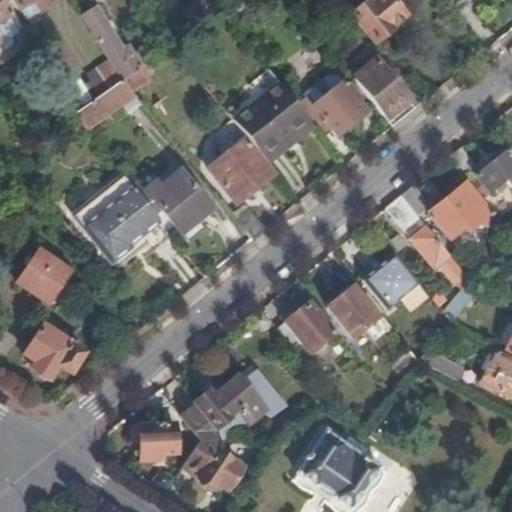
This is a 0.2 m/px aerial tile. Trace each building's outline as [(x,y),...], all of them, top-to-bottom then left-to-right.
[(10,0),(19,13),(23,10),(30,21),(53,7),(47,0),(10,0)] [(192,29),(218,11),(210,0),(203,0),(183,15),(192,29)] [(388,0),(370,0),(351,16),(374,45),(390,32),(389,31),(403,18),(388,0)] [(0,3),(0,24),(6,20),(10,18),(0,3)] [(95,10),(81,18),(123,84),(141,71),(127,50),(122,53),(112,37),(116,34),(109,24),(106,26),(95,10)] [(0,24),(0,44),(16,34),(6,20),(0,24)] [(353,81),(392,129),(415,111),(376,63),(353,81)] [(141,71),(123,84),(132,95),(150,82),(142,70),(141,71)] [(82,112),(74,118),(85,133),(120,109),(126,118),(141,109),(132,95),(123,84),(82,112)] [(313,129),(323,141),(332,133),(336,139),(366,115),(342,85),(313,108),(306,101),(297,108),(313,129)] [(233,123),(267,165),(313,129),(297,108),(279,86),(233,123)] [(243,143),(208,171),(237,207),(273,178),(243,143)] [(460,150),(447,161),(462,180),(473,172),(474,167),(460,150)] [(511,159),(506,153),(466,185),(480,202),(505,182),(511,190),(511,159)] [(157,184),(146,193),(182,237),(183,236),(188,243),(202,232),(197,224),(212,212),(180,174),(161,189),(157,184)] [(480,202),(466,185),(428,217),(447,242),(460,232),(464,237),(473,229),(485,231),(487,218),(491,215),(480,202)] [(133,256),(165,231),(129,187),(81,227),(118,272),(135,259),(133,256)] [(428,205),(414,188),(401,199),(416,218),(428,208),(428,205)] [(416,218),(401,199),(385,211),(404,234),(405,234),(433,268),(436,266),(445,258),(447,257),(425,231),(426,230),(416,218)] [(232,218),(252,243),(265,232),(247,209),(244,209),(232,218)] [(39,253),(17,286),(48,307),(70,274),(39,253)] [(393,256),(362,282),(386,312),(418,287),(393,256)] [(445,258),(436,266),(453,285),(463,277),(445,258)] [(380,317),(355,286),(351,290),(376,321),(380,317)] [(477,293),(478,292),(468,286),(445,314),(453,321),(477,293)] [(376,321),(351,290),(347,289),(335,298),(336,302),(339,308),(330,316),(351,341),(364,330),(374,341),(389,329),(380,317),(376,321)] [(296,339),(287,346),(301,364),(333,337),(309,306),(285,325),(296,339)] [(43,329),(24,357),(36,365),(32,372),(48,383),(58,369),(70,377),(84,356),(43,329)] [(392,368),(404,383),(419,365),(409,353),(392,368)] [(460,371),(427,354),(419,365),(454,383),(460,371)] [(511,361),(496,354),(482,385),(511,400),(511,361)] [(195,408),(180,419),(199,444),(218,443),(221,442),(219,430),(227,424),(230,427),(239,419),(247,428),(263,414),(271,422),(287,409),(256,372),(242,384),(238,379),(213,399),(208,393),(193,406),(195,408)] [(176,415),(159,394),(146,404),(160,422),(176,415)] [(174,428),(138,430),(140,464),(157,464),(157,458),(176,457),(174,428)] [(325,433),(297,478),(316,490),(318,488),(333,498),(331,501),(348,511),(351,511),(380,470),(325,433)] [(231,496),(246,474),(216,453),(218,443),(199,444),(184,467),(201,479),(198,483),(213,492),(217,487),(231,496)]
